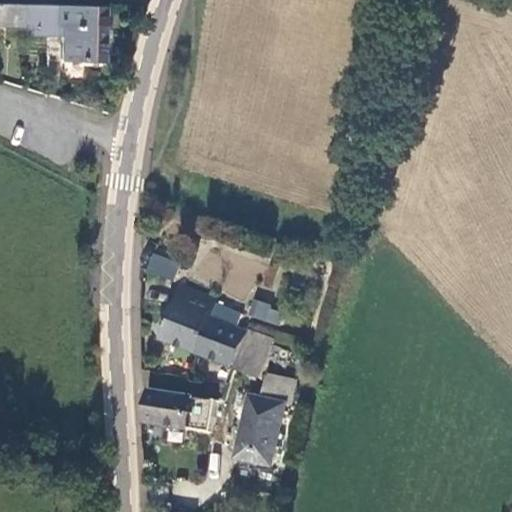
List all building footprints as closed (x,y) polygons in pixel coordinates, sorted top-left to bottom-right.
[(0,27),(23,28),(24,5),(0,4),(0,27)] [(106,60),(110,10),(77,4),(24,5),(23,28),(22,38),(65,39),(63,59),(106,60)] [(194,233),(223,239),(224,231),(247,235),(243,256),(269,261),(274,234),(196,219),(194,233)] [(150,254),(146,273),(174,279),(178,260),(150,254)] [(164,336),(231,359),(242,326),(219,317),(223,299),(182,283),(164,336)] [(252,301),(248,317),(279,325),(283,309),(252,301)] [(263,371),(275,339),(242,326),(231,359),(263,371)] [(249,397),(238,461),(272,468),(285,406),(293,407),(298,380),(264,374),(259,399),(249,397)] [(141,421),(188,429),(193,398),(146,390),(141,421)] [(216,402),(210,401),(193,398),(188,429),(210,434),(216,402)]
